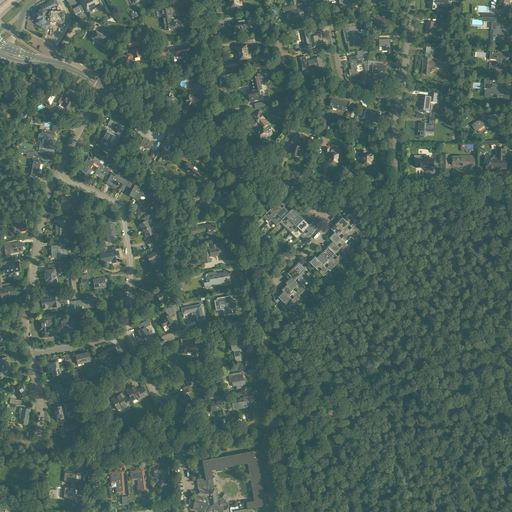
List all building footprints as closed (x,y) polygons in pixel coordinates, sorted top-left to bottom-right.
[(64,22),(64,12),(61,12),(54,0),(53,0),(49,2),(50,3),(41,7),(36,9),(35,24),(40,27),(46,31),(50,25),(54,25),(54,23),(63,23),(64,22)] [(99,4),(96,0),(82,0),(80,1),(81,5),(79,6),(81,9),(83,8),(85,11),(90,9),(89,8),(93,6),(93,7),(99,4)] [(343,0),(339,1),(341,11),(355,8),(353,0),(343,0)] [(441,0),(429,0),(429,4),(428,9),(436,10),(436,6),(448,7),(448,0),(442,0),(443,0),(441,0)] [(497,8),(500,8),(500,9),(503,9),(508,9),(507,0),(499,0),(500,2),(497,2),(497,6),(496,7),(497,7),(497,8)] [(313,18),(310,7),(297,9),(296,5),(292,5),(286,7),(283,8),(283,11),(287,11),(288,11),(289,14),(286,14),(287,18),(290,18),(306,15),(307,19),(313,18)] [(183,27),(182,19),(174,20),(174,19),(172,17),(171,18),(171,17),(171,15),(170,9),(163,10),(157,12),(158,17),(162,17),(163,24),(164,24),(165,30),(168,29),(183,27)] [(380,17),(378,15),(374,15),(375,28),(379,27),(379,25),(387,25),(392,25),(391,17),(393,17),(393,13),(382,14),(382,17),(380,17)] [(501,36),(501,29),(507,30),(507,24),(496,23),(496,18),(495,18),(486,18),(486,22),(492,22),(492,23),(492,29),(493,29),(493,36),(496,36),(496,41),(502,41),(502,43),(510,43),(511,36),(501,36)] [(439,25),(435,24),(435,23),(427,22),(426,34),(427,34),(430,35),(430,34),(434,35),(434,31),(445,32),(446,20),(439,19),(439,25)] [(249,24),(245,25),(244,21),(240,22),(236,22),(237,31),(240,31),(246,30),(250,29),(249,24)] [(355,43),(354,36),(358,35),(357,27),(343,29),(344,35),(345,38),(346,45),(348,45),(349,45),(349,44),(355,43)] [(92,39),(101,44),(105,36),(107,37),(110,32),(102,28),(99,33),(96,31),(92,39)] [(128,30),(123,28),(119,34),(124,37),(128,30)] [(302,39),(303,43),(304,43),(304,47),(313,45),(313,47),(318,46),(316,36),(310,37),(308,31),(301,32),(303,39),(302,39)] [(390,51),(390,43),(390,39),(379,39),(379,40),(379,47),(382,47),(382,51),(390,51)] [(128,42),(129,47),(131,47),(132,50),(131,50),(132,53),(127,54),(126,56),(123,55),(118,63),(125,67),(130,59),(133,58),(141,57),(146,56),(145,52),(144,50),(140,51),(139,48),(136,49),(136,46),(140,45),(139,41),(137,41),(137,40),(128,42)] [(238,51),(238,54),(247,52),(247,49),(249,48),(249,45),(247,45),(247,42),(244,43),(245,45),(241,46),(240,47),(237,47),(238,49),(236,49),(237,51),(238,51)] [(187,56),(186,54),(191,54),(189,46),(176,49),(177,55),(182,54),(182,57),(187,56)] [(364,64),(363,62),(362,57),(363,54),(368,53),(367,50),(358,51),(358,55),(354,56),(350,57),(351,62),(350,63),(351,69),(349,70),(350,75),(352,74),(358,73),(357,71),(358,71),(358,70),(357,70),(356,65),(364,64)] [(251,58),(250,55),(248,55),(247,52),(238,54),(239,55),(237,55),(237,60),(239,60),(240,60),(243,59),(243,60),(247,59),(248,64),(256,62),(256,57),(251,58)] [(505,69),(506,57),(507,57),(508,54),(502,54),(502,53),(498,52),(498,53),(490,52),(490,59),(489,63),(492,64),(491,69),(495,69),(495,74),(501,75),(501,70),(505,70),(505,69)] [(323,70),(321,58),(313,59),(313,60),(308,61),(307,62),(306,56),(300,58),(300,61),(301,66),(302,70),(308,68),(308,67),(309,67),(310,69),(315,68),(316,71),(323,70)] [(443,71),(444,60),(430,59),(421,58),(421,59),(423,59),(422,72),(426,73),(426,75),(427,75),(427,74),(436,70),(436,68),(443,69),(443,71)] [(368,65),(373,65),(372,74),(381,74),(380,79),(385,80),(385,82),(386,66),(376,65),(376,61),(368,61),(368,65)] [(18,82),(23,83),(29,87),(32,82),(42,87),(45,81),(38,77),(37,78),(32,75),(29,80),(30,81),(28,83),(24,81),(25,78),(26,75),(21,74),(21,77),(20,77),(20,79),(19,79),(18,82)] [(251,78),(252,84),(261,83),(266,82),(264,75),(262,76),(261,74),(256,75),(256,77),(251,78)] [(485,90),(485,97),(490,97),(490,94),(505,94),(504,97),(508,97),(509,83),(502,83),(502,84),(493,84),(493,80),(490,80),(485,80),(484,80),(484,90),(485,90)] [(261,83),(252,84),(254,90),(248,91),(251,102),(260,100),(258,90),(260,90),(260,87),(262,87),(261,83)] [(41,101),(44,102),(50,92),(47,91),(42,100),(41,101)] [(50,92),(44,102),(47,104),(45,107),(50,109),(53,104),(51,103),(55,95),(50,92)] [(64,95),(61,93),(59,97),(57,96),(54,101),(64,106),(64,107),(68,109),(69,109),(70,110),(72,109),(73,107),(73,106),(71,105),(74,100),(67,96),(66,96),(64,95)] [(420,109),(427,110),(428,101),(436,102),(438,94),(432,93),(431,97),(420,95),(419,100),(421,100),(420,109)] [(198,103),(199,100),(201,97),(198,96),(198,97),(194,95),(193,97),(189,95),(186,102),(189,103),(188,105),(190,107),(192,105),(196,107),(196,106),(199,108),(201,105),(198,103)] [(350,114),(352,107),(349,106),(349,107),(346,106),(347,103),(332,99),(329,107),(345,111),(347,112),(347,113),(347,114),(350,115),(350,114)] [(368,109),(368,111),(364,110),(362,118),(365,119),(377,122),(380,113),(368,109)] [(269,124),(261,114),(258,111),(253,115),(255,118),(259,123),(260,122),(263,126),(261,127),(262,128),(256,133),(259,136),(259,137),(260,139),(261,139),(261,140),(268,135),(264,129),(269,124)] [(480,119),(481,119),(471,125),(475,131),(484,125),(487,128),(491,125),(490,124),(490,123),(489,122),(489,123),(487,119),(487,112),(479,112),(479,116),(481,116),(481,118),(480,119)] [(418,137),(425,137),(426,131),(434,132),(435,125),(436,118),(429,118),(429,124),(426,124),(419,124),(419,131),(418,131),(418,137)] [(113,127),(112,130),(116,122),(110,119),(109,120),(110,120),(107,126),(108,124),(113,127)] [(111,146),(115,147),(124,128),(125,128),(125,127),(120,125),(119,125),(120,126),(117,132),(114,131),(117,132),(116,134),(107,130),(102,140),(103,139),(112,144),(111,146)] [(53,140),(55,130),(52,129),(51,131),(42,130),(42,134),(41,133),(40,133),(38,134),(38,140),(38,141),(40,141),(40,142),(40,143),(55,145),(56,140),(53,140)] [(293,144),(295,138),(294,138),(295,135),(294,135),(295,134),(288,132),(287,136),(289,136),(287,142),(293,144)] [(141,142),(139,145),(143,147),(144,146),(149,149),(153,143),(143,138),(142,141),(141,141),(141,142)] [(300,156),(302,147),(304,142),(303,141),(298,140),(296,146),(293,145),(291,153),(290,153),(289,156),(293,157),(294,154),(300,156)] [(54,150),(55,145),(40,143),(38,152),(51,154),(52,150),(54,150)] [(329,162),(333,162),(334,163),(336,163),(336,162),(337,163),(338,154),(338,150),(331,150),(331,152),(329,152),(329,148),(326,148),(325,154),(329,154),(329,162)] [(506,159),(505,159),(506,150),(497,149),(496,156),(493,159),(488,159),(488,164),(486,164),(486,170),(494,170),(498,170),(500,168),(506,168),(506,159)] [(157,152),(154,160),(165,164),(168,156),(157,152)] [(361,164),(366,164),(367,165),(369,165),(370,164),(372,164),(372,159),(373,159),(374,158),(374,157),(374,156),(373,155),(373,154),(366,154),(366,152),(362,152),(361,164)] [(31,167),(31,168),(41,169),(42,165),(43,162),(40,162),(41,156),(33,155),(27,154),(26,157),(33,158),(32,161),(33,161),(32,168),(31,167)] [(97,176),(100,177),(105,167),(99,162),(100,159),(95,156),(92,160),(91,159),(90,158),(90,159),(88,157),(84,163),(92,169),(90,168),(94,163),(99,166),(97,169),(100,170),(97,176)] [(429,156),(423,156),(419,156),(414,156),(414,160),(416,160),(416,167),(424,168),(424,166),(433,166),(433,158),(429,158),(429,156)] [(474,165),(474,156),(458,156),(458,157),(452,157),(452,158),(452,161),(453,165),(462,165),(462,166),(463,166),(463,167),(468,167),(468,169),(473,170),(473,165),(474,165)] [(187,162),(185,164),(183,167),(186,170),(185,170),(185,172),(187,174),(189,173),(190,173),(193,175),(192,177),(196,180),(202,173),(194,166),(193,167),(187,162)] [(92,169),(84,163),(82,165),(81,166),(82,166),(79,170),(85,174),(90,168),(92,169)] [(108,169),(105,167),(100,177),(103,179),(105,175),(109,177),(106,183),(110,186),(117,174),(117,173),(116,175),(107,170),(108,169)] [(41,169),(31,168),(32,168),(31,174),(30,174),(30,177),(23,176),(23,179),(29,180),(35,181),(35,175),(40,176),(41,174),(41,169)] [(123,190),(128,180),(125,178),(125,179),(116,175),(117,174),(110,186),(115,188),(118,182),(125,186),(123,190)] [(133,198),(140,186),(139,187),(130,182),(131,181),(128,180),(123,190),(125,186),(132,189),(129,196),(133,198)] [(139,187),(133,198),(138,201),(141,194),(148,198),(146,202),(146,203),(151,192),(148,191),(148,192),(139,187)] [(61,197),(61,205),(75,204),(75,205),(79,205),(79,198),(75,198),(75,196),(70,196),(70,195),(65,196),(65,197),(61,197)] [(203,203),(202,203),(203,210),(215,207),(214,202),(210,202),(209,197),(203,199),(203,203)] [(17,201),(18,209),(30,208),(29,200),(22,201),(22,200),(17,201)] [(283,208),(277,203),(259,221),(265,226),(267,225),(283,208)] [(283,208),(267,225),(272,230),(276,226),(290,212),(284,207),(283,208)] [(299,214),(293,208),(290,212),(276,226),(281,232),(299,214)] [(349,213),(343,219),(360,235),(361,237),(367,231),(349,213)] [(151,214),(145,217),(147,220),(141,223),(139,224),(143,231),(149,227),(148,224),(150,223),(148,219),(153,217),(151,214)] [(305,219),(299,214),(281,232),(287,237),(305,219)] [(342,217),(336,223),(354,241),(360,235),(343,219),(342,217)] [(8,220),(9,227),(9,226),(12,226),(13,232),(26,230),(25,221),(19,222),(19,221),(19,222),(16,222),(16,218),(8,220)] [(305,219),(287,237),(292,243),(296,239),(310,225),(305,219)] [(58,224),(56,224),(56,236),(66,236),(66,225),(63,225),(63,220),(54,220),(54,223),(58,223),(58,224)] [(310,225),(296,239),(302,245),(319,227),(314,221),(310,225)] [(192,228),(192,229),(190,229),(191,235),(196,234),(196,232),(207,230),(208,234),(216,232),(215,223),(197,227),(197,223),(188,225),(188,229),(192,228)] [(336,223),(331,228),(334,232),(349,246),(354,241),(336,223)] [(116,235),(114,224),(108,225),(106,225),(107,230),(108,238),(107,238),(108,242),(114,241),(113,235),(116,235)] [(153,234),(149,227),(143,231),(147,237),(150,236),(152,239),(156,237),(157,239),(163,236),(162,233),(160,230),(154,233),(153,234)] [(334,232),(329,237),(333,241),(347,255),(353,250),(349,246),(334,232)] [(20,252),(19,247),(22,247),(21,242),(9,244),(8,241),(0,243),(0,244),(0,247),(2,247),(4,247),(6,256),(10,256),(10,254),(20,252)] [(333,241),(327,246),(345,264),(351,259),(347,255),(333,241)] [(163,259),(159,252),(165,246),(161,243),(157,245),(150,249),(150,250),(151,249),(154,253),(152,254),(147,257),(149,262),(155,259),(157,262),(163,259)] [(212,245),(213,249),(209,250),(209,252),(207,252),(204,252),(205,256),(202,257),(203,263),(209,262),(208,255),(210,255),(210,256),(223,254),(222,247),(216,248),(215,245),(212,245)] [(51,246),(52,246),(52,258),(67,257),(67,249),(59,249),(59,246),(51,246)] [(327,246),(322,252),(340,270),(345,264),(327,246)] [(100,255),(101,262),(113,260),(114,262),(119,261),(118,251),(100,255)] [(322,252),(316,258),(332,274),(334,275),(340,270),(322,252)] [(309,262),(327,279),(332,274),(316,258),(314,256),(309,262)] [(5,267),(6,274),(20,271),(18,263),(6,265),(5,262),(0,263),(1,268),(5,267)] [(298,262),(293,267),(311,285),(316,279),(298,262)] [(59,264),(53,264),(53,270),(46,271),(46,274),(45,275),(46,280),(47,280),(47,283),(56,282),(56,277),(55,277),(55,272),(60,272),(59,264)] [(156,269),(156,270),(158,268),(160,272),(156,274),(160,282),(165,279),(161,273),(167,271),(164,265),(156,269)] [(293,267),(287,273),(291,276),(305,291),(311,285),(293,267)] [(211,285),(220,284),(220,282),(228,280),(226,272),(216,274),(215,271),(209,272),(210,273),(207,273),(205,276),(206,283),(204,283),(205,288),(211,287),(211,285)] [(183,284),(182,279),(181,276),(175,277),(175,281),(176,285),(183,284)] [(305,291),(291,276),(285,282),(287,284),(303,300),(309,294),(305,291)] [(93,280),(94,288),(105,287),(104,278),(93,280)] [(287,284),(282,289),(283,291),(300,307),(305,302),(303,300),(287,284)] [(0,292),(1,298),(11,296),(15,295),(14,293),(13,288),(7,290),(7,287),(2,288),(1,285),(0,285),(0,292)] [(300,307),(283,291),(278,297),(282,301),(279,303),(283,307),(286,305),(296,315),(301,309),(300,307)] [(167,297),(166,298),(163,292),(157,296),(159,301),(162,300),(164,303),(169,301),(167,297)] [(51,295),(52,298),(41,300),(42,306),(42,309),(48,308),(48,305),(52,305),(53,308),(60,307),(58,294),(51,295)] [(80,301),(70,302),(71,310),(94,307),(92,294),(89,295),(89,294),(82,295),(83,297),(82,298),(81,298),(81,299),(80,300),(80,301)] [(216,301),(214,301),(216,310),(224,309),(225,314),(227,314),(227,315),(232,314),(231,308),(233,307),(232,300),(232,299),(231,299),(230,299),(229,298),(229,296),(216,299),(215,300),(216,300),(216,301)] [(160,322),(163,327),(166,325),(166,326),(173,322),(170,317),(172,315),(173,314),(173,313),(178,310),(177,303),(165,310),(167,315),(163,318),(163,319),(160,322)] [(184,317),(183,314),(195,311),(196,317),(196,318),(197,318),(197,320),(204,319),(201,304),(191,307),(190,304),(184,305),(185,308),(181,308),(183,317),(184,317)] [(144,325),(149,322),(151,321),(149,318),(148,319),(137,325),(140,329),(137,331),(142,340),(149,336),(144,325)] [(38,329),(41,328),(42,338),(56,336),(55,328),(46,329),(46,328),(47,328),(46,320),(38,321),(38,329)] [(61,322),(63,335),(67,335),(68,335),(74,334),(73,320),(61,322)] [(181,351),(181,353),(186,355),(187,351),(192,352),(192,356),(196,357),(199,347),(186,344),(186,343),(183,342),(182,339),(179,340),(180,346),(182,347),(182,350),(181,350),(181,351)] [(234,357),(235,360),(235,362),(241,360),(239,349),(241,349),(241,348),(240,348),(239,341),(230,342),(231,351),(233,350),(234,357)] [(118,346),(115,347),(114,346),(108,350),(112,360),(119,357),(117,354),(121,352),(118,346)] [(112,360),(108,350),(101,353),(101,354),(98,355),(100,362),(104,360),(106,363),(112,360)] [(88,352),(82,354),(84,363),(90,362),(90,361),(89,358),(88,352)] [(84,363),(82,354),(75,355),(77,364),(84,363)] [(0,366),(9,364),(8,357),(5,358),(4,355),(0,355),(0,362),(1,366),(0,366)] [(59,368),(58,362),(57,358),(51,359),(52,363),(50,364),(51,370),(59,368)] [(9,364),(0,366),(1,366),(2,371),(0,371),(0,377),(5,376),(5,375),(13,374),(12,370),(11,370),(9,364)] [(60,371),(59,368),(51,370),(52,372),(53,376),(56,375),(56,378),(61,377),(62,377),(62,376),(61,372),(60,371)] [(183,388),(184,390),(191,388),(192,390),(197,388),(195,384),(191,376),(192,376),(189,371),(183,373),(185,379),(188,385),(183,388)] [(228,382),(229,387),(235,386),(236,389),(241,388),(241,385),(245,384),(244,379),(243,379),(242,372),(228,374),(229,382),(228,382)] [(63,390),(62,384),(52,386),(53,392),(63,390)] [(20,385),(13,389),(20,399),(26,394),(24,390),(24,389),(23,390),(20,385)] [(129,396),(129,397),(129,396),(133,403),(134,403),(132,401),(137,398),(138,400),(148,394),(143,387),(137,390),(134,386),(131,388),(131,387),(126,390),(129,396)] [(191,388),(184,390),(180,392),(183,397),(177,399),(180,406),(191,401),(187,393),(192,390),(191,388)] [(64,393),(63,390),(53,392),(55,398),(61,397),(60,393),(64,393)] [(111,399),(114,405),(115,406),(115,405),(119,412),(118,410),(122,407),(124,409),(130,405),(125,398),(122,399),(120,395),(116,397),(116,396),(111,399)] [(244,401),(240,402),(232,404),(233,409),(236,409),(247,407),(247,406),(250,406),(251,411),(256,410),(254,395),(243,397),(244,401)] [(72,404),(71,399),(68,399),(62,401),(58,402),(58,405),(53,406),(55,414),(66,412),(64,405),(72,404)] [(220,409),(222,419),(225,418),(223,409),(224,409),(222,400),(210,402),(210,401),(206,402),(206,406),(210,405),(211,411),(220,409)] [(27,425),(30,409),(22,408),(20,408),(19,414),(21,414),(19,424),(27,425)] [(68,419),(66,412),(55,414),(57,420),(63,419),(63,420),(68,419)] [(65,427),(67,436),(78,433),(76,425),(65,427)] [(252,511),(252,508),(266,506),(257,459),(258,459),(258,457),(255,458),(254,451),(202,461),(206,480),(203,481),(197,482),(198,489),(198,491),(190,491),(190,495),(196,495),(192,510),(199,511),(252,511)] [(159,484),(160,488),(167,488),(164,468),(153,469),(153,477),(158,476),(160,478),(160,484),(159,484)] [(138,480),(138,487),(137,487),(138,491),(145,490),(143,470),(131,472),(132,479),(136,479),(138,480)] [(74,499),(74,502),(80,503),(81,495),(75,494),(78,473),(73,472),(72,471),(71,472),(64,471),(64,475),(65,475),(65,481),(71,482),(70,488),(64,487),(63,497),(74,499)] [(112,482),(111,482),(112,487),(117,487),(117,488),(116,488),(116,492),(123,492),(122,472),(110,473),(111,476),(112,476),(112,482)]
